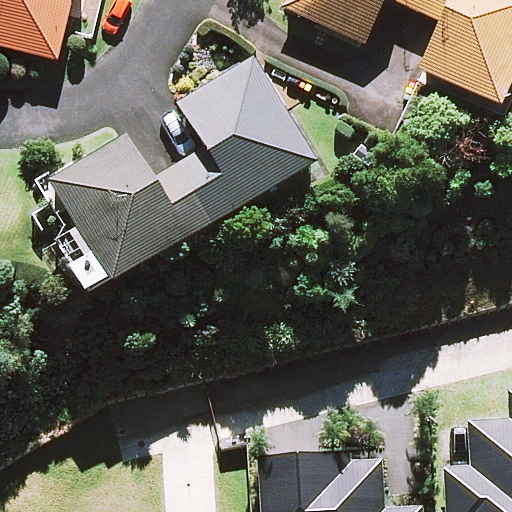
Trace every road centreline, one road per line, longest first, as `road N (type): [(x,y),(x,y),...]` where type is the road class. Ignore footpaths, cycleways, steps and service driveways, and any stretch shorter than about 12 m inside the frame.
road 1 (residential): [(184,410),(511,333)]
road 2 (residential): [(0,119),(76,115),(125,87),(179,0)]
